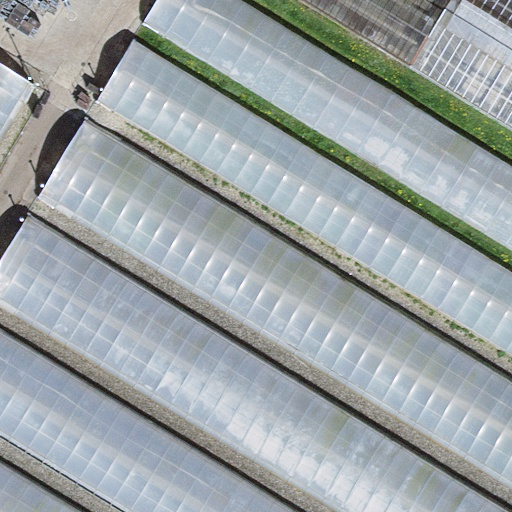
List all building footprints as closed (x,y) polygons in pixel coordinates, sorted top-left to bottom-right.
[(511,166),(240,0),(165,0),(150,27),(511,248),(511,166)] [(511,0),(298,0),(511,127),(511,0)] [(511,280),(139,51),(109,100),(511,347),(511,280)] [(0,152),(33,97),(0,77),(0,152)] [(511,381),(94,126),(55,190),(511,470),(511,381)] [(511,511),(511,505),(42,218),(0,286),(0,293),(356,511),(511,511)] [(298,511),(0,328),(0,432),(130,511),(298,511)] [(81,511),(0,462),(0,511),(81,511)]
